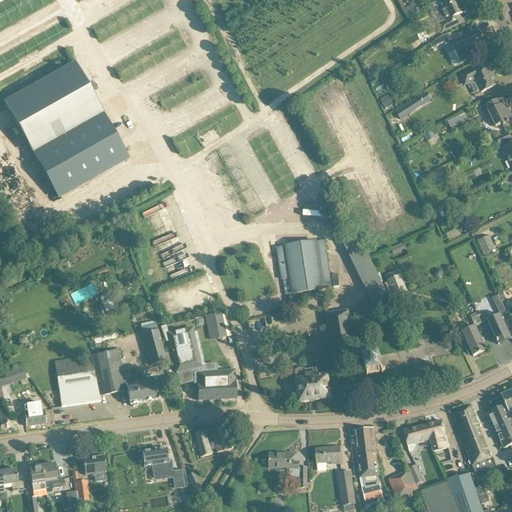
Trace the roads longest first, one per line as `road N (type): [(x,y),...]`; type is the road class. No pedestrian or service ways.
road 1 (tertiary): [(259,418),(179,417),(0,444)]
road 2 (tertiary): [(511,369),(415,408),(259,418)]
road 3 (unclassified): [(259,418),(228,307),(180,192)]
road 4 (track): [(386,0),(393,17),(387,25),(264,111),(239,63)]
road 5 (unknown): [(163,162),(46,217),(0,149)]
